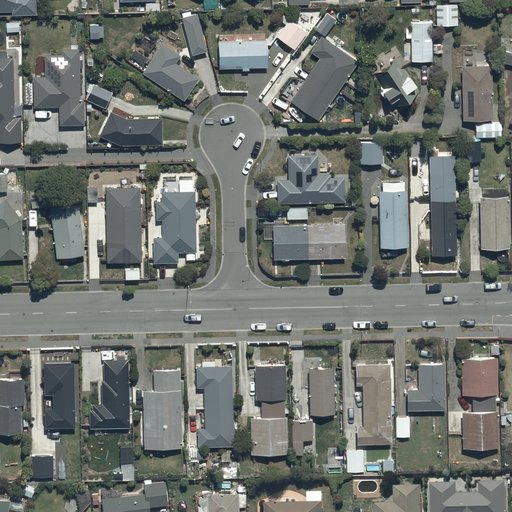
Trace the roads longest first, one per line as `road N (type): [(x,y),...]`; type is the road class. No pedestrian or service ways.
road 1 (tertiary): [(236,309),(511,302)]
road 2 (tertiary): [(0,314),(236,309)]
road 3 (residential): [(236,309),(231,129)]
